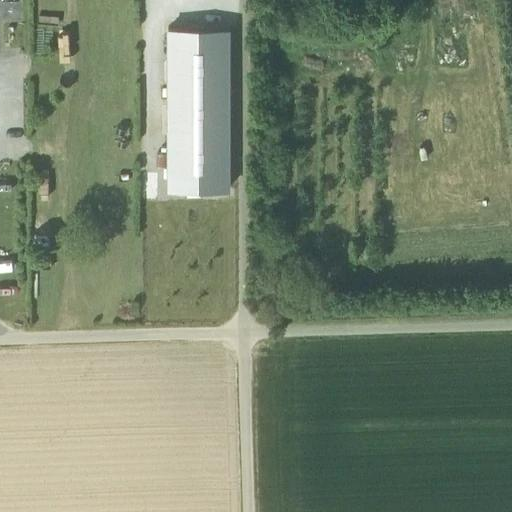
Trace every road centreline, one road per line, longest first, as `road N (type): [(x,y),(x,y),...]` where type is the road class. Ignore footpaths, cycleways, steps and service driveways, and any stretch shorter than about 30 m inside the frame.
road 1 (track): [(242,0),(243,331)]
road 2 (track): [(511,325),(243,331)]
road 3 (track): [(243,331),(0,340)]
road 4 (track): [(249,511),(243,331)]
